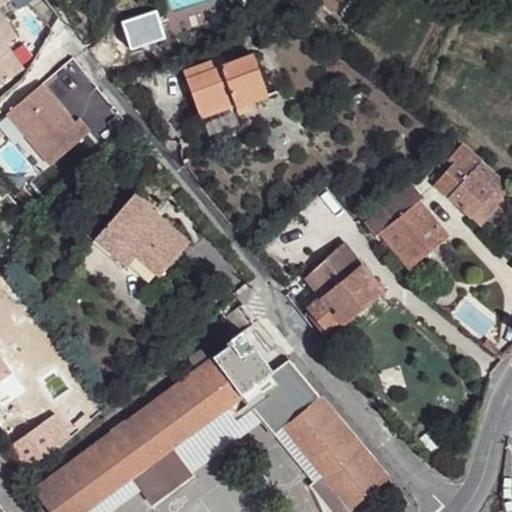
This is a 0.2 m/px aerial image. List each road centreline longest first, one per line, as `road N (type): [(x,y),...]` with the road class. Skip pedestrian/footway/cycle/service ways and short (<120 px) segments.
road 1 (residential): [(52,0),(67,38),(259,270),(266,306),(455,511)]
road 2 (unknown): [(511,370),(417,321),(344,233),(291,259)]
road 3 (residential): [(460,511),(483,477),(511,393)]
